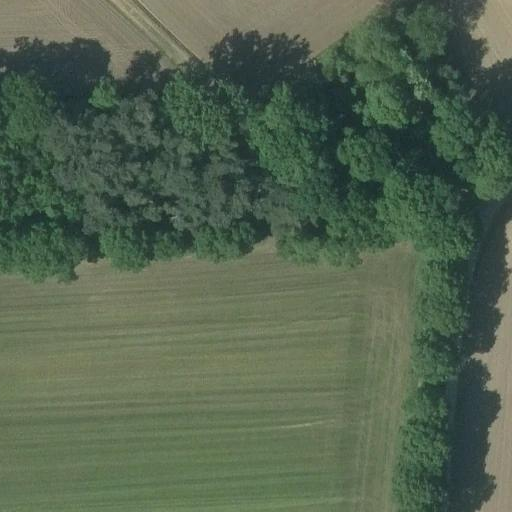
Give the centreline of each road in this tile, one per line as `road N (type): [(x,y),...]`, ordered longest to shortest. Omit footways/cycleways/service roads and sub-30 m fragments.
road 1 (track): [(470,257),(395,212),(320,214),(111,0)]
road 2 (track): [(320,214),(245,249),(0,263)]
road 3 (track): [(470,257),(442,511)]
road 4 (track): [(395,212),(511,180)]
